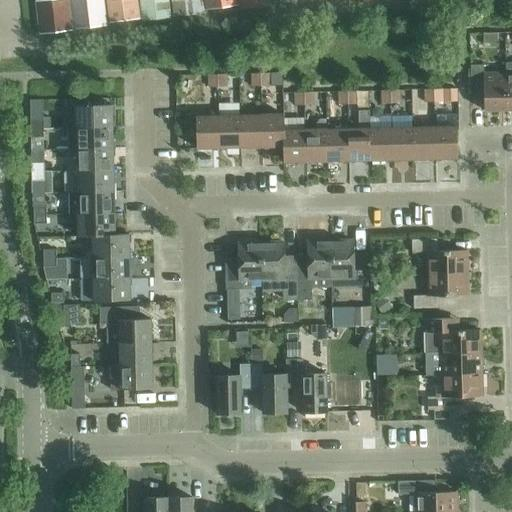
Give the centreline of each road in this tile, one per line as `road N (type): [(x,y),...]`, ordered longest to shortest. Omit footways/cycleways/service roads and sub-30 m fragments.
road 1 (residential): [(194,446),(224,463),(511,457)]
road 2 (residential): [(511,197),(192,206)]
road 3 (residential): [(194,446),(192,206)]
road 4 (tertiary): [(31,449),(29,363),(0,214)]
road 5 (residential): [(192,206),(176,206),(145,177),(141,72)]
road 6 (residential): [(31,449),(194,446)]
